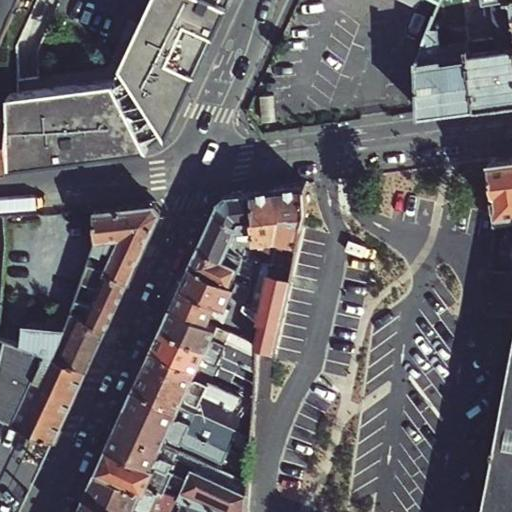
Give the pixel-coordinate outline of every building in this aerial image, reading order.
[(0,0),(0,38),(17,0),(0,0)] [(116,78),(7,92),(7,98),(12,165),(36,162),(151,147),(170,132),(207,55),(212,44),(232,0),(152,0),(146,14),(116,78)] [(428,0),(449,9),(453,0),(428,0)] [(511,4),(495,5),(496,38),(511,36),(511,4)] [(448,23),(441,23),(422,54),(422,111),(479,103),(476,54),(449,55),(448,23)] [(476,39),(476,54),(479,103),(511,98),(511,36),(496,38),(476,39)] [(0,166),(12,165),(7,98),(0,98),(0,166)] [(497,210),(496,221),(511,219),(511,250),(511,252),(511,156),(493,159),(500,210),(497,210)] [(310,209),(308,183),(278,186),(283,225),(276,256),(264,257),(256,278),(255,280),(269,287),(264,306),(248,298),(246,304),(258,314),(264,319),(261,343),(278,348),(309,209),(310,209)] [(264,257),(276,256),(283,225),(278,186),(254,189),(264,257)] [(264,257),(254,189),(232,192),(222,200),(202,243),(243,262),(248,254),(264,257)] [(100,208),(97,262),(132,278),(163,210),(156,202),(100,208)] [(202,243),(194,261),(235,281),(240,270),(256,278),(264,257),(248,254),(243,262),(202,243)] [(235,281),(194,261),(185,281),(244,308),(246,304),(248,298),(252,288),(246,286),(235,281)] [(97,262),(84,290),(89,292),(90,288),(121,301),(132,278),(97,262)] [(269,287),(255,280),(254,283),(252,288),(248,298),(264,306),(269,287)] [(258,314),(246,304),(244,308),(185,281),(175,302),(222,324),(225,326),(230,315),(253,326),(258,314)] [(84,290),(74,310),(109,327),(121,301),(90,288),(89,292),(84,290)] [(222,324),(175,302),(166,323),(260,365),(261,344),(255,341),(252,348),(232,338),(230,341),(217,335),(222,324)] [(62,336),(54,354),(77,362),(90,368),(109,327),(74,310),(62,336)] [(260,365),(166,323),(156,345),(202,366),(206,358),(220,364),(248,377),(259,383),(260,365)] [(225,326),(222,324),(217,335),(230,341),(232,338),(235,331),(225,326)] [(30,325),(23,344),(54,354),(62,336),(30,325)] [(0,374),(0,411),(58,438),(69,414),(90,368),(77,362),(54,354),(23,344),(10,339),(0,374)] [(156,345),(147,363),(238,405),(243,394),(241,392),(213,379),(211,382),(198,376),(202,366),(156,345)] [(206,358),(202,366),(216,372),(220,364),(206,358)] [(147,363),(138,383),(198,410),(234,427),(240,429),(255,436),(257,414),(243,408),(240,413),(235,411),(238,405),(147,363)] [(216,372),(202,366),(198,376),(211,382),(213,379),(216,372)] [(248,377),(244,385),(258,391),(259,383),(248,377)] [(511,511),(511,381),(501,440),(499,448),(487,511),(511,511)] [(198,410),(138,383),(129,403),(224,446),(231,449),(240,429),(234,427),(198,410)] [(238,405),(243,408),(257,414),(258,391),(244,385),(241,392),(243,394),(238,405)] [(224,446),(129,403),(120,423),(166,443),(171,431),(174,435),(184,440),(183,441),(226,461),(229,455),(223,453),(224,446)] [(166,443),(120,423),(111,442),(172,468),(181,450),(166,443)] [(172,468),(111,442),(100,466),(168,489),(172,479),(182,484),(184,479),(188,481),(191,476),(172,468)] [(100,466),(88,491),(143,511),(182,511),(188,496),(182,494),(168,489),(100,466)] [(188,496),(210,503),(236,511),(249,511),(251,492),(195,466),(191,476),(188,481),(182,494),(188,496)] [(143,511),(88,491),(82,506),(94,511),(143,511)] [(206,511),(210,503),(188,496),(182,511),(206,511)] [(236,511),(210,503),(206,511),(236,511)]
